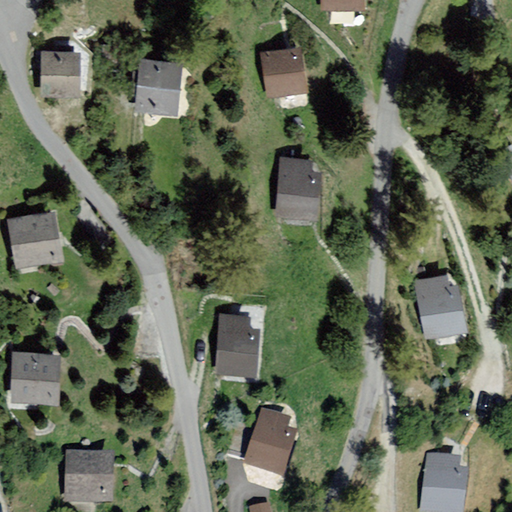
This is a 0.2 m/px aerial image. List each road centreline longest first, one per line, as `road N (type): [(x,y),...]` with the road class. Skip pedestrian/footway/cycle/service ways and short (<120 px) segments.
road 1 (residential): [(0,38),(34,118),(148,263),(173,345),(204,511)]
road 2 (residential): [(327,511),(372,373),(389,99),(416,0)]
road 3 (track): [(480,394),(490,349),(452,224),(417,154),(387,126)]
road 4 (track): [(372,373),(387,388),(386,511)]
